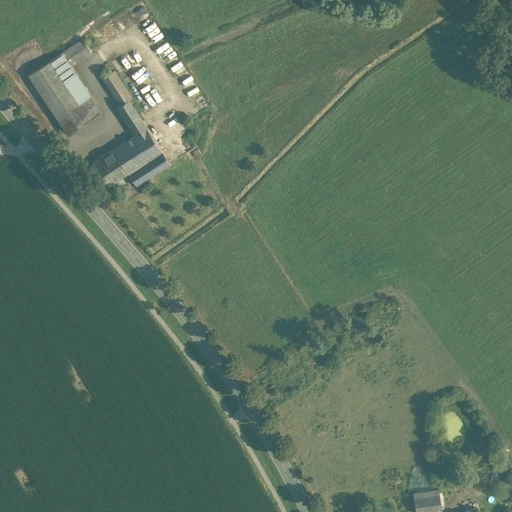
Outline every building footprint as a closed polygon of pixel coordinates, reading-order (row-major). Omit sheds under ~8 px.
[(164,38),(155,40),(157,47),(166,44),(164,38)] [(88,41),(43,70),(81,130),(106,114),(76,68),(97,55),(88,41)] [(120,58),(124,67),(133,62),(129,53),(120,58)] [(137,100),(117,71),(105,79),(124,106),(119,109),(139,138),(117,153),(141,187),(175,164),(133,103),(137,100)] [(145,78),(137,82),(142,91),(150,87),(145,78)] [(413,489),(374,494),(376,511),(424,511),(441,510),(439,490),(413,493),(413,489)]
